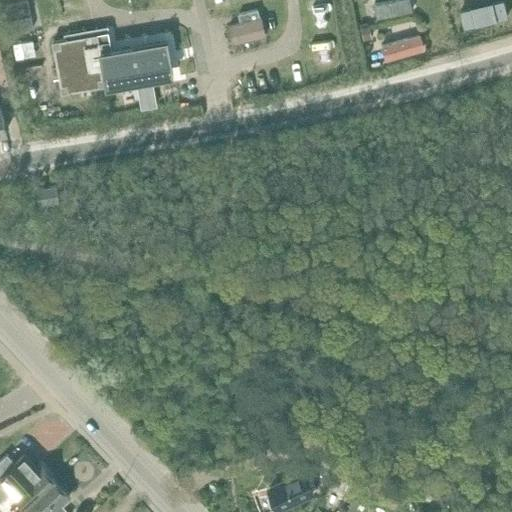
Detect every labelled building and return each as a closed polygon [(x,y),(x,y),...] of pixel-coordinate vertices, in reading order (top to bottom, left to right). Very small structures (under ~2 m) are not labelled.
[(28,1),(2,6),(5,17),(31,11),(28,1)] [(250,19),(229,24),(234,43),(265,35),(261,16),(258,9),(249,11),(250,19)] [(30,16),(7,20),(9,32),(33,28),(30,16)] [(133,49),(133,46),(112,49),(108,26),(64,33),(65,35),(72,33),(73,39),(54,43),(62,91),(106,83),(106,87),(139,81),(138,78),(170,73),(165,43),(133,49)] [(369,27),(360,29),(363,41),(372,39),(369,27)] [(56,185),(38,188),(40,204),(58,201),(56,185)] [(7,455),(0,461),(0,502),(12,491),(27,507),(54,481),(39,464),(36,467),(24,455),(15,464),(7,455)] [(277,507),(313,492),(309,483),(313,481),(311,476),(307,477),(305,473),(269,488),(271,492),(267,493),(271,504),(275,503),(277,507)] [(366,484),(351,480),(345,499),(351,501),(348,511),(350,511),(353,511),(360,504),(366,484)] [(54,481),(27,507),(31,511),(60,511),(62,510),(59,507),(70,497),(54,481)]
